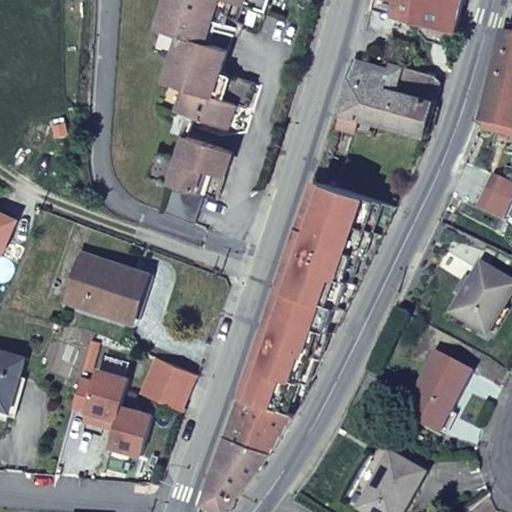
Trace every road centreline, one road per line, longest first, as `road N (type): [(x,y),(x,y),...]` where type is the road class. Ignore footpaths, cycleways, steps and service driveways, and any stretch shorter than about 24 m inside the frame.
road 1 (secondary): [(495,0),(433,195),(297,461),(256,511)]
road 2 (secondary): [(178,505),(347,0)]
road 3 (residential): [(0,488),(178,505)]
